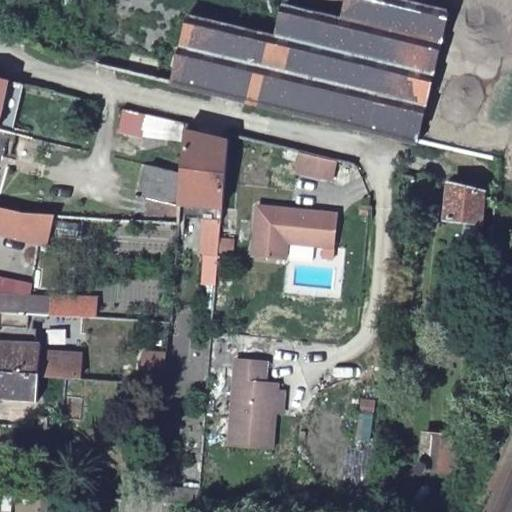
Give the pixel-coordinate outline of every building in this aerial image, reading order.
[(247,100),(435,143),(492,156),(504,106),(511,70),(511,27),(400,0),(339,0),(339,2),(328,0),(325,16),(284,8),(277,38),(188,17),(171,82),(247,100)] [(0,80),(0,116),(8,82),(0,80)] [(187,130),(184,173),(182,205),(221,208),(226,137),(187,130)] [(184,173),(151,166),(145,197),(151,197),(148,221),(181,223),(182,205),(184,173)] [(482,222),(487,190),(449,181),(445,217),(475,221),(482,222)] [(334,213),(255,202),(249,251),(281,256),(284,241),(329,247),(334,213)] [(0,208),(0,230),(16,234),(17,228),(40,230),(42,214),(9,211),(0,208)] [(31,309),(53,311),(55,297),(5,292),(0,291),(0,306),(1,307),(31,309)] [(71,376),(84,377),(86,356),(44,353),(44,341),(38,341),(39,326),(30,326),(31,309),(1,307),(0,317),(0,370),(43,374),(71,376)] [(237,356),(232,441),(275,444),(279,380),(267,379),(268,358),(237,356)] [(0,397),(40,400),(43,374),(0,370),(0,397)] [(15,409),(13,426),(47,429),(49,417),(44,416),(44,411),(15,409)] [(461,470),(465,440),(465,439),(428,435),(426,460),(420,463),(419,468),(426,471),(430,468),(461,470)]
